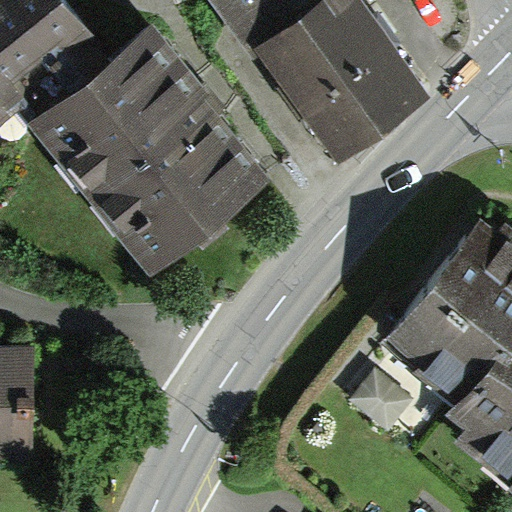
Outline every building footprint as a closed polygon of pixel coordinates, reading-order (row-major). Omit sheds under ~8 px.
[(28,99),(112,36),(83,0),(0,0),(0,111),(23,94),(28,99)] [(221,0),(343,159),(439,86),(373,0),(221,0)] [(28,99),(148,257),(273,163),(214,85),(153,5),(112,36),(28,99)] [(511,222),(482,200),(394,315),(424,338),(413,352),(453,382),(445,393),(466,409),(452,427),(506,469),(511,460),(511,222)] [(0,449),(31,450),(33,379),(34,333),(0,332),(0,449)]
